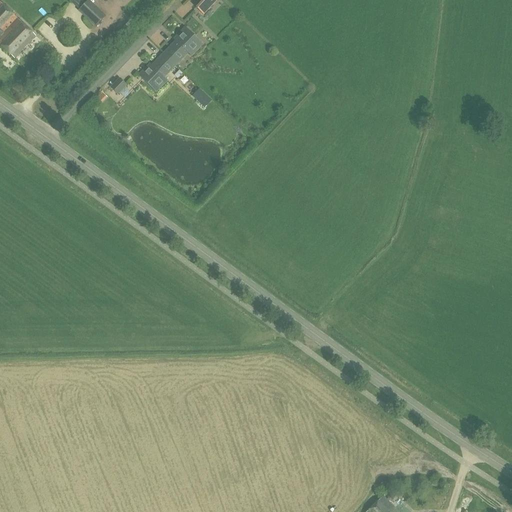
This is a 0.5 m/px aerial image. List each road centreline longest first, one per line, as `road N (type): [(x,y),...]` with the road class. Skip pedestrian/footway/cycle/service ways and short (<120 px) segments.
road 1 (primary): [(511,473),(307,333),(0,104)]
road 2 (unknown): [(46,139),(145,41)]
